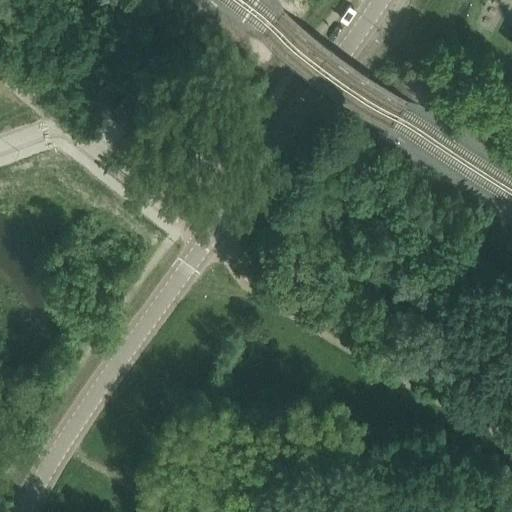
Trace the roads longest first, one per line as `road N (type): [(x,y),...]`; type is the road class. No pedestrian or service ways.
road 1 (unclassified): [(22,511),(204,246)]
road 2 (unclassified): [(204,246),(366,25)]
road 3 (unclassified): [(204,246),(96,155)]
